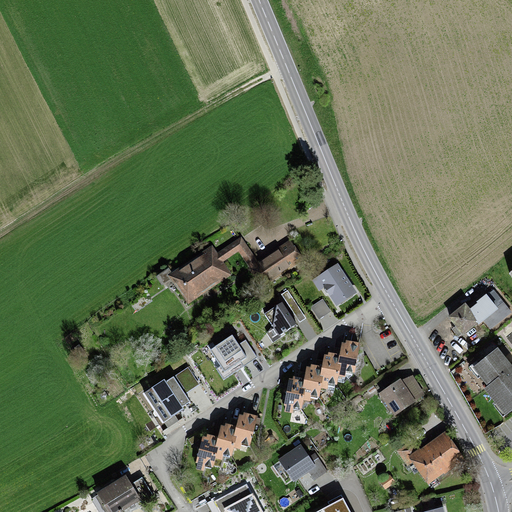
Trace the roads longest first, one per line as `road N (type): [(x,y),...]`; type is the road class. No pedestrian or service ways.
road 1 (residential): [(391,297),(196,422),(153,459),(185,511)]
road 2 (secondary): [(258,0),(357,237),(391,297)]
road 3 (track): [(0,232),(231,94),(276,80)]
road 4 (secondary): [(391,297),(491,486)]
